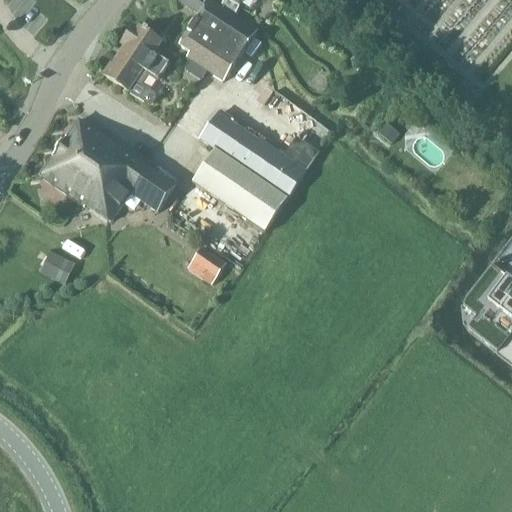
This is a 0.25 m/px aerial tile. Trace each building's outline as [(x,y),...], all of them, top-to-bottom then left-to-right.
[(257,34),(210,3),(204,0),(183,0),(182,3),(202,16),(180,48),(191,55),(188,60),(224,84),(257,34)] [(223,0),(225,1),(238,8),(242,0),(223,0)] [(238,8),(225,1),(221,8),(234,15),(238,8)] [(121,56),(113,68),(111,66),(104,77),(147,107),(153,106),(156,102),(154,96),(141,87),(149,76),(158,82),(169,65),(153,55),(161,44),(140,30),(139,32),(133,28),(122,45),(128,49),(123,58),(121,56)] [(216,153),(287,202),(305,176),(218,116),(200,142),(216,153)] [(86,208),(110,225),(128,199),(130,196),(157,215),(175,190),(141,166),(80,122),(60,151),(40,179),(84,210),(86,208)] [(380,137),(391,146),(398,137),(386,128),(380,137)] [(265,235),(287,202),(216,153),(193,186),(265,235)] [(219,278),(227,266),(203,250),(195,261),(219,278)] [(74,267),(51,251),(38,271),(61,286),(74,267)] [(511,280),(507,276),(488,301),(511,319),(511,280)]
